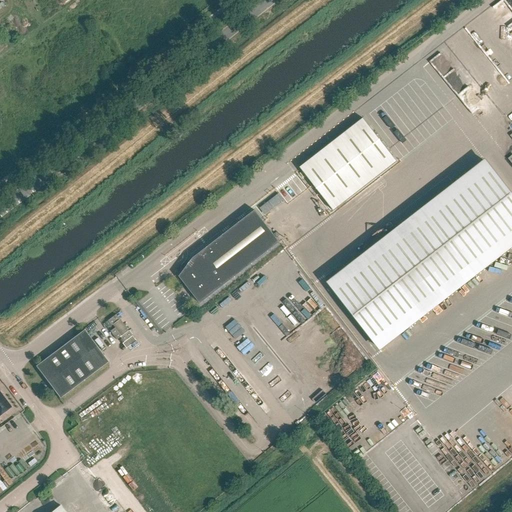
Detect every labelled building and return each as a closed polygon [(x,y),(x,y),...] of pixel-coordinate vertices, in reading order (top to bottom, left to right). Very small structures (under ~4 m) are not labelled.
[(364,119),(300,168),(333,211),(397,162),(364,119)] [(330,285),(379,349),(511,245),(511,195),(487,163),(330,285)] [(262,214),(283,201),(278,193),(257,207),(262,214)] [(179,277),(200,304),(280,243),(255,211),(193,259),(179,277)] [(110,332),(116,340),(118,339),(126,349),(136,342),(116,315),(107,321),(113,329),(110,332)] [(234,321),(225,328),(229,334),(234,331),(233,329),(238,327),(234,321)] [(108,363),(84,330),(35,367),(60,399),(108,363)] [(0,415),(11,408),(0,392),(0,415)]
